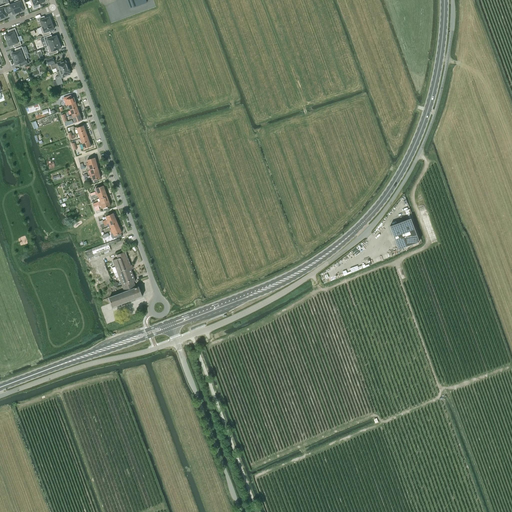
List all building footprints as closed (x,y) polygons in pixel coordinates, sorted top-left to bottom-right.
[(15,3),(19,12),(20,12),(20,13),(24,11),(23,11),(24,10),(22,5),(25,4),(23,0),(19,0),(14,2),(15,3)] [(31,0),(30,1),(33,10),(39,8),(38,5),(44,2),(43,0),(31,0)] [(145,0),(126,0),(130,9),(147,3),(146,2),(145,0)] [(17,13),(19,12),(15,3),(10,5),(9,4),(6,5),(8,11),(11,9),(13,15),(14,14),(14,15),(17,14),(17,13)] [(6,5),(0,7),(0,14),(2,19),(3,18),(3,19),(7,18),(6,17),(7,17),(5,12),(8,11),(6,5)] [(44,20),(43,17),(37,19),(38,22),(40,21),(42,27),(53,23),(51,19),(50,20),(49,17),(44,20)] [(53,27),(54,27),(53,23),(42,27),(40,28),(43,37),(49,35),(48,32),(54,30),(53,27)] [(6,39),(7,41),(17,37),(15,32),(16,31),(15,28),(9,31),(10,34),(5,35),(5,36),(4,36),(6,40),(6,39)] [(51,38),(50,36),(44,38),(47,47),(60,42),(58,38),(57,39),(56,36),(51,38)] [(17,37),(7,41),(8,42),(7,43),(8,46),(9,46),(14,45),(15,48),(21,45),(18,37),(17,37)] [(49,56),(56,53),(55,51),(61,48),(60,46),(61,46),(60,42),(47,47),(49,53),(48,53),(49,56)] [(14,59),(25,55),(22,47),(16,49),(17,52),(12,54),(11,55),(12,58),(13,58),(14,59)] [(27,61),(25,55),(14,59),(14,61),(15,65),(16,64),(16,65),(21,63),(22,66),(29,63),(28,60),(27,61)] [(57,72),(69,68),(68,65),(67,65),(66,62),(61,63),(60,63),(51,66),(52,70),(56,68),(57,72)] [(69,68),(57,72),(59,77),(55,78),(58,85),(63,83),(61,79),(66,77),(65,76),(70,74),(69,71),(70,71),(69,68)] [(64,98),(66,106),(68,105),(76,102),(74,97),(71,98),(70,96),(64,98)] [(81,118),(79,113),(72,115),(75,123),(82,121),(81,118)] [(96,194),(105,191),(103,186),(96,188),(96,192),(95,192),(96,194)] [(107,196),(99,199),(100,201),(98,202),(99,204),(109,201),(107,196)] [(107,219),(105,220),(103,221),(104,223),(115,218),(113,213),(106,217),(107,219)] [(411,219),(390,226),(398,250),(419,242),(411,219)] [(117,223),(110,226),(111,229),(109,230),(110,232),(120,228),(117,223)] [(120,228),(110,232),(111,234),(113,233),(115,238),(118,237),(118,238),(122,236),(121,233),(122,233),(120,228)] [(87,259),(110,250),(108,243),(85,251),(87,259)] [(125,270),(130,268),(124,252),(117,255),(118,259),(113,261),(117,272),(122,270),(123,272),(125,271),(125,270)] [(345,275),(355,271),(354,267),(343,271),(345,275)] [(133,282),(135,282),(130,268),(125,270),(125,271),(123,272),(122,270),(117,272),(122,286),(128,284),(133,282)] [(128,284),(122,286),(124,292),(109,298),(113,307),(142,296),(139,287),(136,288),(133,282),(128,284)]
